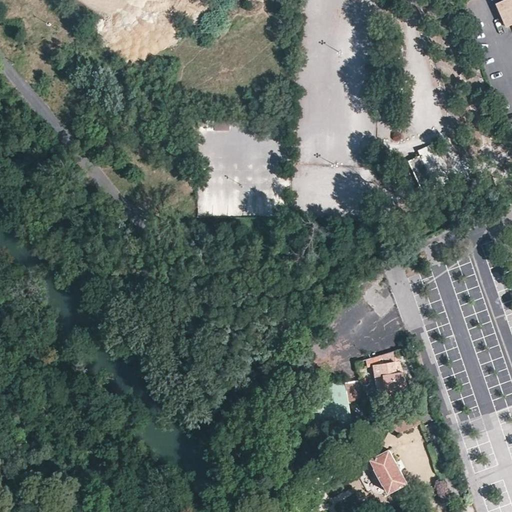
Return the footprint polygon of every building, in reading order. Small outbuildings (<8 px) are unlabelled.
[(511,0),(503,0),(504,2),(502,3),(499,10),(505,23),(511,26),(511,25),(511,0)] [(419,149),(431,177),(445,172),(431,138),(417,145),(419,149)] [(405,155),(420,188),(433,183),(431,177),(419,149),(405,155)] [(393,351),(370,357),(371,363),(396,358),(393,351)] [(399,387),(406,386),(401,372),(397,360),(374,365),(378,389),(385,388),(385,389),(399,387)] [(360,400),(357,378),(320,383),(321,394),(308,396),(312,431),(322,430),(351,426),(347,402),(360,400)] [(401,398),(399,387),(385,389),(385,388),(378,389),(380,402),(401,398)] [(420,421),(414,407),(384,419),(398,430),(420,421)] [(391,456),(372,466),(390,500),(409,490),(391,456)]
